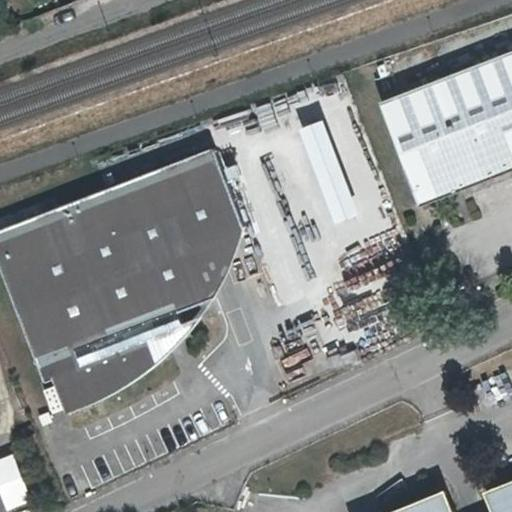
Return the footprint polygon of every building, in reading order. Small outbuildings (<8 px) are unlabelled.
[(428,206),(511,173),(511,54),(390,100),(428,206)] [(213,154),(39,215),(123,390),(191,337),(200,321),(206,311),(212,302),(219,293),(224,286),(228,278),(231,270),(243,235),(213,154)] [(98,407),(123,390),(39,215),(0,228),(0,280),(38,383),(42,381),(58,420),(98,407)] [(260,258),(275,306),(314,294),(322,321),(361,308),(337,233),(260,258)] [(0,494),(5,508),(29,499),(10,451),(0,454),(0,494)] [(499,511),(459,511),(452,494),(408,511),(511,511),(511,486),(493,495),(499,511)]
